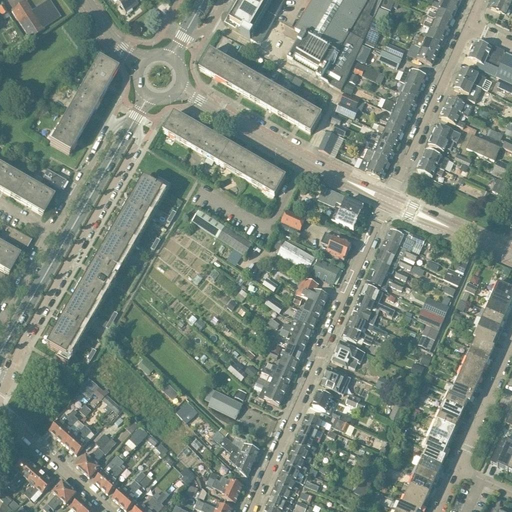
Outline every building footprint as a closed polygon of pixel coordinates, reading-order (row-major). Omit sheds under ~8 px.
[(113,0),(125,15),(145,0),(113,0)] [(242,0),(230,23),(243,31),(240,35),(259,46),(268,30),(285,0),(242,0)] [(313,0),(307,10),(295,31),(303,36),(336,56),(321,82),(341,93),(353,65),(363,43),(366,37),(369,31),(382,0),(313,0)] [(384,0),(380,9),(390,13),(392,8),(396,10),(398,6),(394,4),(384,0)] [(439,0),(443,1),(458,8),(461,0),(439,0)] [(511,7),(510,7),(510,6),(496,0),(495,0),(490,10),(505,17),(508,11),(511,13),(511,7)] [(25,2),(10,11),(11,12),(30,40),(43,31),(42,29),(59,18),(48,1),(32,12),(25,2)] [(433,4),(431,8),(435,9),(438,11),(454,18),(458,8),(443,1),(440,7),(436,5),(433,4)] [(385,23),(388,15),(379,11),(374,22),(380,24),(385,23)] [(429,13),(427,18),(430,19),(434,21),(449,28),(454,18),(438,11),(436,17),(432,15),(429,13)] [(424,24),(423,28),(426,29),(430,31),(445,38),(449,28),(434,21),(432,27),(428,25),(424,24)] [(373,23),(370,31),(378,35),(382,26),(373,23)] [(440,47),(445,38),(430,31),(427,36),(424,35),(422,39),(425,41),(440,47)] [(297,45),(287,62),(321,82),(336,56),(303,36),(297,45)] [(440,47),(425,41),(422,39),(416,36),(412,46),(414,47),(436,57),(440,47)] [(366,37),(363,43),(375,48),(378,42),(366,37)] [(494,70),(499,60),(499,58),(501,59),(503,55),(504,53),(477,41),(476,44),(475,44),(472,52),(470,55),(471,55),(468,61),(477,65),(475,70),(495,79),(496,79),(498,72),(494,70)] [(387,46),(384,54),(401,61),(404,53),(387,46)] [(432,67),(436,57),(414,47),(412,54),(419,57),(417,61),(432,68),(432,67)] [(362,48),(356,63),(364,66),(371,52),(362,48)] [(375,52),(373,56),(380,59),(378,64),(397,72),(401,62),(382,54),(381,55),(375,52)] [(227,88),(238,69),(210,53),(199,72),(227,88)] [(511,86),(511,85),(511,58),(503,55),(501,59),(499,58),(499,60),(494,70),(498,72),(496,79),(499,80),(511,86)] [(101,101),(117,73),(98,62),(82,90),(101,101)] [(379,75),(355,64),(351,73),(361,78),(363,73),(377,80),(379,75)] [(255,104),(266,85),(243,72),(238,69),(227,88),(255,104)] [(420,93),(427,79),(412,72),(406,70),(400,84),(406,86),(420,93)] [(481,91),(486,80),(464,70),(459,80),(474,87),(481,91)] [(353,76),(349,84),(355,86),(358,79),(353,76)] [(454,90),(454,91),(468,97),(467,101),(475,105),(481,91),(474,87),(459,80),(454,90)] [(511,86),(499,80),(496,88),(511,94),(511,86)] [(266,85),(255,104),(267,111),(269,112),(271,113),(283,120),(294,101),(280,93),(276,91),(280,85),(274,82),(271,88),(266,85)] [(345,85),(342,93),(350,96),(353,89),(345,85)] [(416,103),(420,93),(406,86),(404,91),(400,89),(398,95),(401,96),(416,103)] [(84,129),(101,101),(82,90),(65,118),(84,129)] [(355,111),(359,103),(344,96),(340,104),(351,109),(355,111)] [(411,113),(416,103),(401,96),(399,101),(393,99),(391,103),(411,113)] [(467,120),(472,109),(450,99),(445,110),(460,117),(467,120)] [(311,136),(322,117),(294,101),(283,120),(311,136)] [(411,113),(391,103),(386,101),(381,111),(392,116),(407,122),(411,113)] [(340,104),(336,114),(347,118),(354,122),(358,113),(355,111),(351,109),(340,104)] [(458,122),(460,117),(445,110),(441,120),(463,130),(465,126),(458,122)] [(191,150),(202,131),(174,115),(163,134),(191,150)] [(382,117),(380,122),(385,124),(388,125),(403,132),(407,122),(392,116),(390,121),(387,119),(382,117)] [(339,128),(342,121),(334,117),(330,124),(339,128)] [(68,157),(84,129),(65,118),(49,146),(68,157)] [(378,127),(376,132),(379,133),(380,134),(398,142),(403,132),(388,125),(385,131),(382,129),(378,127)] [(457,145),(461,136),(441,128),(437,129),(433,137),(448,143),(447,145),(453,147),(454,144),(457,145)] [(347,142),(350,136),(338,130),(335,137),(347,142)] [(219,167),(230,147),(202,131),(191,150),(219,167)] [(371,134),(368,140),(370,141),(372,141),(394,152),(398,142),(380,134),(379,133),(377,137),(373,135),(371,134)] [(333,148),(337,139),(326,134),(322,143),(333,148)] [(453,147),(447,145),(448,143),(433,137),(429,147),(444,154),(445,150),(451,152),(453,147)] [(494,163),(500,151),(473,138),(467,151),(494,163)] [(370,141),(365,150),(367,151),(369,152),(389,161),(394,152),(372,141),(370,141)] [(329,157),(333,148),(322,143),(318,152),(329,157)] [(247,183),(258,164),(230,147),(219,167),(247,183)] [(367,151),(363,161),(365,162),(385,171),(389,161),(369,152),(367,151)] [(444,172),(449,161),(427,152),(422,162),(437,169),(444,172)] [(472,163),(458,156),(455,162),(469,168),(472,163)] [(506,182),(511,168),(510,167),(511,162),(501,157),(492,176),(506,182)] [(381,181),(385,171),(365,162),(363,161),(358,171),(365,175),(365,174),(381,181)] [(444,172),(437,169),(422,162),(417,173),(432,179),(434,175),(441,178),(444,172)] [(275,199),(286,180),(258,164),(247,183),(275,199)] [(0,193),(14,202),(25,182),(0,167),(0,193)] [(462,167),(459,173),(465,175),(468,169),(462,167)] [(65,183),(46,172),(41,180),(37,178),(32,186),(37,189),(39,191),(41,192),(46,183),(60,191),(61,190),(60,190),(65,183)] [(311,189),(314,183),(304,178),(301,185),(311,189)] [(144,180),(127,208),(147,220),(163,192),(158,189),(144,180)] [(502,197),(507,185),(497,181),(492,193),(502,197)] [(53,199),(41,192),(39,191),(37,189),(32,186),(25,182),(14,202),(42,218),(53,199)] [(364,213),(363,211),(363,210),(353,205),(353,203),(343,198),(343,200),(324,192),(321,198),(322,198),(321,201),(335,208),(337,205),(343,208),(341,213),(359,221),(360,216),(363,216),(364,213)] [(486,204),(490,195),(483,192),(479,202),(486,204)] [(127,208),(111,236),(131,248),(147,220),(127,208)] [(359,221),(341,213),(340,213),(335,211),(331,221),(336,223),(336,224),(354,232),(354,231),(356,230),(357,227),(357,225),(359,221)] [(253,245),(226,228),(226,229),(200,212),(192,225),(245,259),(253,245)] [(300,233),(305,222),(286,214),(281,225),(300,233)] [(324,227),(328,220),(316,215),(313,222),(324,227)] [(31,241),(13,231),(12,230),(7,239),(8,240),(3,248),(5,249),(7,251),(12,242),(26,250),(26,249),(31,241),(31,242),(31,241)] [(422,248),(425,242),(413,237),(413,238),(409,236),(409,235),(402,232),(400,237),(391,232),(386,243),(410,254),(414,245),(422,248)] [(344,263),(351,246),(334,239),(333,239),(325,235),(321,245),(329,249),(326,255),(344,263)] [(111,236),(95,264),(115,275),(131,248),(111,236)] [(276,239),(274,245),(279,248),(282,242),(276,239)] [(284,242),(277,256),(308,272),(308,271),(313,273),(311,278),(332,287),(339,270),(319,261),(318,263),(314,261),(315,259),(284,242)] [(410,254),(386,243),(381,254),(398,261),(400,262),(402,263),(403,263),(405,258),(415,263),(418,257),(410,254)] [(0,272),(8,277),(19,258),(7,251),(5,249),(3,248),(0,246),(0,272)] [(381,254),(377,264),(390,269),(394,271),(395,272),(398,267),(400,262),(398,261),(381,254)] [(243,261),(235,256),(233,261),(240,265),(243,261)] [(461,260),(455,273),(463,276),(468,263),(461,260)] [(413,268),(403,263),(402,263),(400,268),(411,273),(413,268)] [(95,264),(79,292),(99,303),(115,275),(95,264)] [(394,271),(390,269),(377,264),(372,274),(386,280),(388,274),(392,276),(394,271)] [(449,271),(445,282),(457,288),(462,277),(449,271)] [(405,283),(408,278),(397,273),(395,278),(405,283)] [(404,288),(389,282),(386,280),(372,274),(368,285),(381,290),(381,291),(386,293),(389,288),(401,293),(404,288)] [(328,298),(315,293),(318,287),(304,281),(298,293),(301,294),(299,299),(306,302),(305,303),(307,304),(308,303),(323,309),(328,298)] [(511,291),(511,289),(511,285),(502,281),(500,286),(496,284),(492,294),(491,294),(494,295),(511,303),(511,291)] [(477,289),(469,286),(468,285),(465,292),(466,293),(474,296),(477,289)] [(379,306),(383,295),(379,294),(366,288),(361,298),(379,306)] [(446,288),(443,293),(452,298),(455,292),(446,288)] [(79,292),(63,320),(83,331),(99,303),(79,292)] [(511,304),(511,303),(494,295),(491,294),(492,294),(489,293),(485,302),(490,304),(508,313),(511,304)] [(300,307),(303,302),(296,298),(293,304),(300,307)] [(395,313),(379,306),(361,298),(357,308),(377,317),(380,312),(386,315),(387,318),(392,321),(395,313)] [(445,298),(441,305),(447,308),(450,301),(445,298)] [(281,308),(271,301),(267,307),(277,314),(281,308)] [(231,302),(226,309),(232,313),(236,306),(231,302)] [(460,302),(456,310),(463,313),(467,305),(460,302)] [(297,312),(303,315),(303,314),(318,321),(323,309),(308,303),(307,304),(305,309),(302,308),(299,313),(297,312)] [(438,304),(433,315),(444,320),(449,309),(438,304)] [(504,322),(508,313),(490,304),(486,313),(504,322)] [(373,328),(377,317),(357,308),(352,319),(366,325),(373,328)] [(297,312),(292,323),(296,325),(298,326),(298,325),(313,331),(318,321),(303,314),(303,315),(297,312)] [(500,331),(504,322),(486,313),(482,322),(500,331)] [(429,315),(424,326),(439,332),(444,322),(429,315)] [(380,331),(373,328),(366,325),(352,319),(348,329),(361,335),(364,329),(371,333),(371,332),(386,339),(388,335),(380,331)] [(63,320),(47,347),(56,352),(62,356),(67,359),(67,358),(83,331),(63,320)] [(279,326),(271,320),(267,325),(275,331),(279,326)] [(199,322),(194,327),(200,333),(205,327),(199,322)] [(496,340),(500,331),(482,322),(478,332),(496,340)] [(308,342),(313,331),(298,325),(298,326),(296,325),(292,323),(291,327),(286,325),(283,332),(289,334),(293,336),(308,342)] [(427,328),(423,337),(435,342),(438,333),(427,328)] [(373,340),(361,335),(348,329),(343,340),(356,346),(359,340),(364,342),(363,344),(370,347),(373,340)] [(492,349),(496,340),(478,332),(473,341),(476,342),(492,349)] [(287,341),(285,346),(288,347),(288,346),(303,353),(308,342),(293,336),(290,342),(287,341)] [(425,350),(429,341),(423,338),(421,343),(423,343),(421,348),(425,350)] [(490,360),(494,350),(492,349),(476,342),(472,351),(490,360)] [(360,367),(365,355),(341,345),(332,364),(347,370),(347,369),(354,372),(357,366),(360,367)] [(282,352),(280,357),(283,358),(283,357),(298,364),(303,353),(288,346),(288,347),(285,353),(282,352)] [(274,347),(271,353),(278,356),(281,350),(274,347)] [(486,369),(490,360),(472,351),(467,360),(486,369)] [(249,352),(245,357),(251,362),(255,358),(249,352)] [(425,355),(422,364),(429,367),(432,358),(425,355)] [(277,363),(275,368),(276,368),(278,369),(279,368),(294,375),(298,364),(283,357),(283,358),(280,364),(277,363)] [(482,378),(486,369),(467,360),(463,370),(482,378)] [(235,366),(231,370),(238,376),(242,372),(235,366)] [(249,367),(244,373),(252,379),(257,374),(249,367)] [(289,386),(294,375),(279,368),(278,369),(276,368),(275,368),(273,367),(270,373),(264,370),(261,375),(268,378),(273,380),(274,380),(289,386)] [(478,387),(482,378),(463,370),(459,379),(478,387)] [(326,379),(321,388),(337,395),(339,391),(343,393),(345,387),(342,386),(345,379),(329,372),(328,373),(326,373),(325,376),(326,379)] [(375,388),(393,395),(397,386),(380,378),(375,388)] [(474,396),(478,387),(459,379),(455,388),(474,396)] [(284,397),(289,386),(274,380),(273,380),(271,386),(267,384),(265,389),(269,391),(269,390),(284,397)] [(97,389),(89,381),(84,386),(92,394),(97,389)] [(279,408),(284,397),(269,390),(269,391),(265,389),(257,386),(254,391),(261,394),(258,400),(264,403),(265,402),(279,408)] [(470,405),(474,396),(455,388),(451,396),(451,397),(467,404),(470,405)] [(100,402),(109,393),(105,390),(102,393),(100,391),(95,397),(100,402)] [(210,391),(204,402),(210,405),(208,408),(235,421),(242,407),(215,394),(210,391)] [(242,402),(246,395),(239,392),(236,399),(242,402)] [(319,394),(312,408),(326,414),(329,415),(333,406),(330,404),(332,399),(319,394)] [(463,413),(467,404),(451,397),(451,396),(449,395),(445,405),(463,413)] [(106,398),(102,403),(106,406),(104,409),(106,411),(109,408),(113,404),(106,398)] [(376,413),(365,408),(366,407),(348,399),(346,405),(374,417),(376,413)] [(172,400),(169,404),(170,406),(173,408),(175,407),(177,404),(172,400)] [(109,408),(106,411),(108,414),(111,410),(117,416),(122,411),(113,404),(109,408)] [(187,404),(176,415),(182,421),(193,410),(187,404)] [(459,423),(463,413),(445,405),(441,414),(459,423)] [(56,440),(75,419),(67,412),(58,421),(60,422),(50,434),(56,440)] [(334,413),(332,418),(348,425),(353,428),(355,422),(350,420),(334,413)] [(455,432),(459,423),(441,414),(436,423),(455,432)] [(117,428),(124,420),(120,417),(113,425),(117,428)] [(320,428),(322,423),(309,417),(304,427),(318,433),(323,435),(325,430),(320,428)] [(63,446),(81,425),(78,422),(75,419),(56,440),(63,446)] [(335,420),(332,428),(341,432),(345,434),(349,426),(345,424),(335,420)] [(131,436),(138,427),(132,422),(124,430),(131,436)] [(451,441),(455,432),(436,423),(432,432),(451,441)] [(70,452),(88,431),(81,425),(63,446),(70,452)] [(316,438),(318,433),(304,427),(299,437),(313,443),(314,443),(318,445),(320,440),(316,438)] [(132,438),(129,441),(136,448),(140,444),(147,436),(140,429),(132,438)] [(87,447),(83,443),(91,434),(88,431),(70,452),(77,458),(87,447)] [(404,432),(401,438),(406,440),(408,435),(411,437),(412,435),(409,433),(409,434),(404,432)] [(447,450),(451,441),(432,432),(428,442),(447,450)] [(83,474),(111,442),(104,436),(95,445),(99,449),(90,460),(86,457),(76,468),(83,474)] [(311,449),(313,443),(299,437),(295,447),(309,453),(314,455),(316,451),(311,449)] [(158,444),(152,439),(148,443),(154,448),(158,444)] [(254,463),(240,456),(240,457),(234,455),(238,450),(225,439),(219,446),(231,456),(228,462),(245,478),(248,477),(254,463)] [(507,473),(511,461),(511,442),(510,441),(508,444),(507,444),(507,445),(502,443),(502,442),(501,441),(490,465),(491,466),(492,465),(497,467),(497,468),(497,469),(498,467),(507,471),(506,473),(507,473)] [(96,465),(104,456),(106,457),(115,446),(111,442),(83,474),(90,480),(100,469),(96,465)] [(443,459),(447,450),(428,442),(424,451),(426,452),(443,459)] [(160,445),(155,451),(160,454),(165,449),(160,445)] [(254,463),(259,453),(244,446),(242,452),(238,450),(234,455),(240,457),(240,456),(254,463)] [(307,458),(309,453),(295,447),(290,457),(304,463),(305,463),(309,465),(311,461),(307,458)] [(441,469),(445,460),(443,459),(426,452),(422,461),(441,469)] [(302,469),(304,463),(290,457),(286,467),(300,474),(300,473),(305,475),(307,471),(302,469)] [(11,485),(8,488),(11,491),(14,487),(32,467),(25,460),(15,472),(19,475),(11,485)] [(437,479),(441,469),(422,461),(418,470),(437,479)] [(101,490),(122,467),(123,465),(120,463),(108,476),(104,473),(94,484),(101,490)] [(14,487),(11,491),(13,493),(17,490),(25,480),(29,484),(39,473),(32,467),(14,487)] [(118,485),(114,482),(125,470),(122,467),(101,490),(108,497),(118,485)] [(298,479),(300,474),(286,467),(281,478),(296,484),(296,483),(301,485),(303,481),(298,479)] [(371,467),(367,474),(374,478),(378,470),(371,467)] [(186,470),(180,476),(190,485),(195,479),(186,470)] [(433,487),(437,479),(418,470),(414,479),(433,487)] [(27,499),(46,479),(39,473),(29,484),(33,487),(24,497),(27,499)] [(143,481),(146,478),(143,475),(127,493),(122,489),(112,501),(119,507),(143,481)] [(239,497),(243,488),(229,482),(226,487),(215,482),(218,477),(212,475),(208,483),(239,497)] [(363,477),(359,486),(369,491),(374,481),(363,477)] [(293,489),(296,484),(281,478),(277,488),(291,494),(291,493),(296,495),(298,491),(293,489)] [(42,496),(53,485),(46,479),(27,499),(30,502),(39,492),(42,496)] [(429,496),(433,487),(414,479),(410,488),(429,496)] [(143,481),(119,507),(124,511),(127,511),(136,502),(136,501),(141,495),(138,492),(141,489),(142,488),(144,490),(148,485),(143,481)] [(47,506),(42,511),(47,511),(50,509),(51,510),(69,489),(62,483),(52,494),(56,498),(48,507),(47,506)] [(235,505),(239,497),(208,483),(207,487),(223,494),(221,499),(235,505)] [(306,485),(305,489),(311,492),(316,494),(318,490),(313,487),(306,485)] [(359,486),(355,496),(365,501),(369,491),(359,486)] [(191,488),(187,496),(194,499),(198,491),(191,488)] [(289,499),(291,494),(277,488),(272,498),(286,504),(287,503),(292,506),(294,501),(289,499)] [(425,506),(429,496),(410,488),(406,497),(425,506)] [(66,506),(76,495),(69,489),(51,510),(53,511),(62,503),(66,506)] [(147,511),(161,497),(158,494),(145,509),(141,506),(135,511),(147,511)] [(6,496),(0,502),(2,504),(3,505),(7,508),(13,502),(6,496)] [(161,497),(147,511),(159,511),(162,509),(158,506),(165,498),(162,496),(161,497)] [(421,511),(425,506),(406,497),(402,506),(402,507),(413,511),(421,511)] [(284,509),(286,504),(272,498),(268,508),(277,511),(288,511),(289,511),(284,509)] [(81,511),(88,505),(81,499),(70,511),(71,511),(81,511)] [(15,511),(19,508),(13,502),(7,508),(11,511),(15,511)] [(231,511),(218,506),(216,511),(198,503),(196,506),(209,511),(231,511)]
